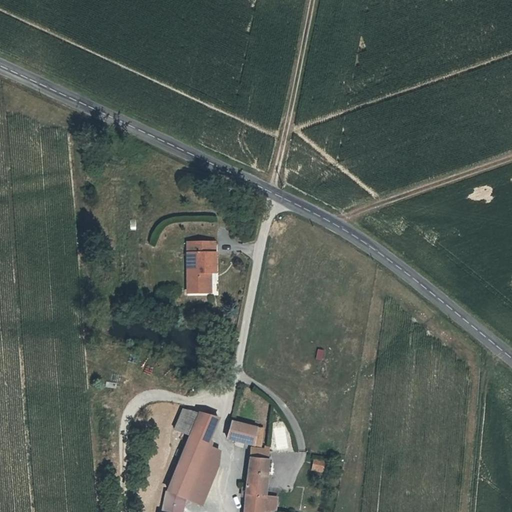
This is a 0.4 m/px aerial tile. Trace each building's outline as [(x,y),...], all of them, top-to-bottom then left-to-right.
[(178,295),(197,296),(198,276),(203,276),(208,276),(209,246),(181,244),(181,258),(186,259),(185,275),(180,275),(178,295)] [(321,360),(323,350),(316,349),(314,359),(321,360)] [(163,511),(179,511),(180,511),(181,509),(205,456),(219,426),(203,419),(197,431),(192,442),(165,503),(163,511)] [(192,442),(197,431),(186,427),(181,438),(192,442)] [(230,427),(225,440),(251,448),(256,435),(230,427)] [(263,511),(266,459),(267,451),(262,450),(255,449),(249,448),(245,511),(263,511)] [(205,511),(226,465),(205,456),(181,509),(190,511),(205,511)] [(322,473),(325,462),(312,459),(309,470),(322,473)]
